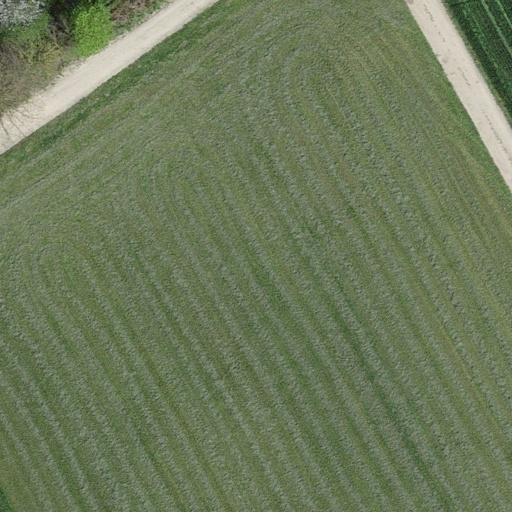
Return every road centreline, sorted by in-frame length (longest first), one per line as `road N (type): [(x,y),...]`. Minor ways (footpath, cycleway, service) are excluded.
road 1 (track): [(0,127),(180,0)]
road 2 (track): [(511,173),(415,0)]
